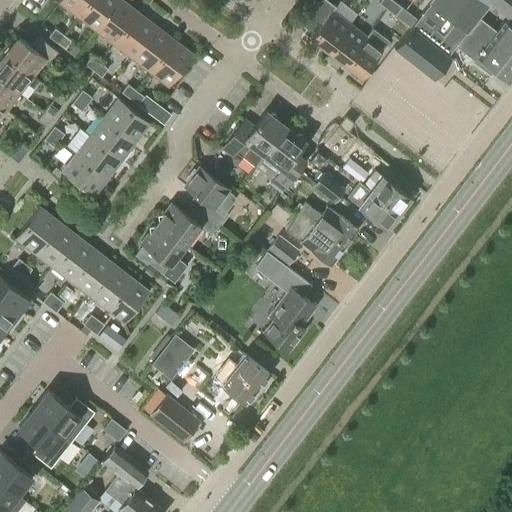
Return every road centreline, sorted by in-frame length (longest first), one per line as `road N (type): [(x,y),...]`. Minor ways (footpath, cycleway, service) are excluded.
road 1 (unclassified): [(196,511),(511,99)]
road 2 (primary): [(229,511),(511,144)]
road 3 (residential): [(205,477),(49,353),(0,416)]
road 4 (residential): [(238,57),(320,119),(345,86),(265,25)]
road 5 (residential): [(122,233),(182,156),(184,124),(238,57)]
